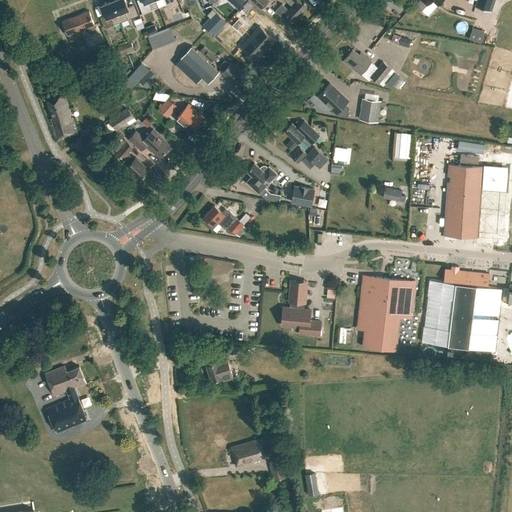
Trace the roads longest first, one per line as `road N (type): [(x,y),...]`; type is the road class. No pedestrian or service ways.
road 1 (tertiary): [(152,220),(356,0)]
road 2 (unclassified): [(179,511),(100,296)]
road 3 (tertiary): [(76,235),(0,59)]
